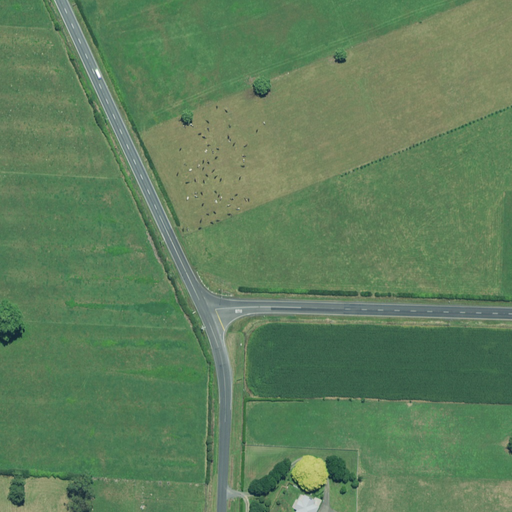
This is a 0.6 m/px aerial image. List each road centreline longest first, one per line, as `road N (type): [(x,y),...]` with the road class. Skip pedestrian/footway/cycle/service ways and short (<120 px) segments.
road 1 (primary): [(62,0),(204,310)]
road 2 (primary): [(204,310),(511,314)]
road 3 (track): [(494,0),(264,88)]
road 4 (residential): [(204,310),(225,376),(222,511)]
